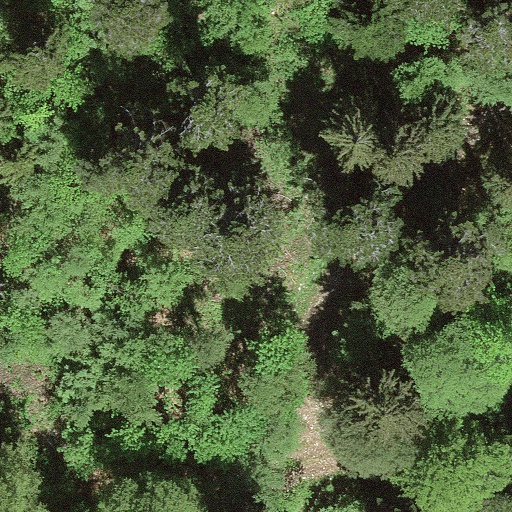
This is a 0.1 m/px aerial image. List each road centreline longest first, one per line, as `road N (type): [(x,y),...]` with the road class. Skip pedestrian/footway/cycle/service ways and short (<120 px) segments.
road 1 (track): [(249,488),(296,363),(360,241),(511,103)]
road 2 (track): [(205,511),(249,488),(511,390)]
